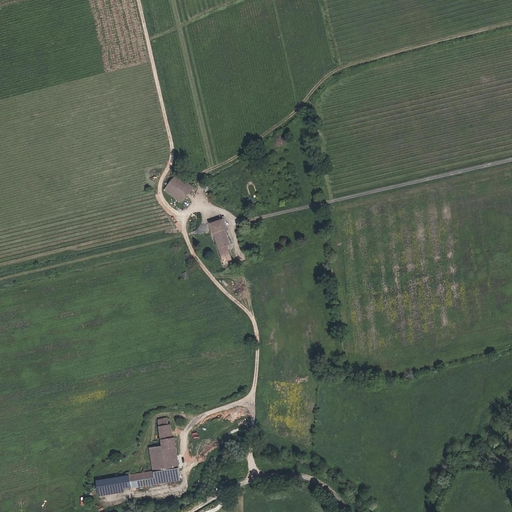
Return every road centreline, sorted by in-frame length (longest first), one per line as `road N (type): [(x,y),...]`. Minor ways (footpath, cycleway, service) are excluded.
road 1 (track): [(185,457),(197,418),(248,397),(259,366),(254,318),(192,245),(189,219),(207,206),(257,217)]
road 2 (unclassified): [(511,159),(257,217)]
road 3 (track): [(189,219),(160,188),(172,150),(139,0)]
road 4 (track): [(0,278),(189,234)]
road 5 (unclassified): [(346,511),(319,486),(288,476),(248,480),(182,511)]
road 6 (track): [(332,242),(245,270),(254,318)]
